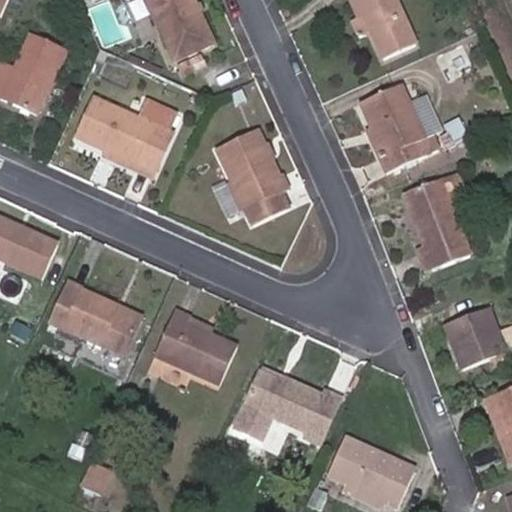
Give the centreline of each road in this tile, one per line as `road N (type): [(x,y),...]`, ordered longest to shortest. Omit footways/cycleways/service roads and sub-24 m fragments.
road 1 (residential): [(0,167),(316,305),(376,293)]
road 2 (residential): [(376,293),(258,0)]
road 3 (residential): [(376,293),(466,493),(458,511)]
